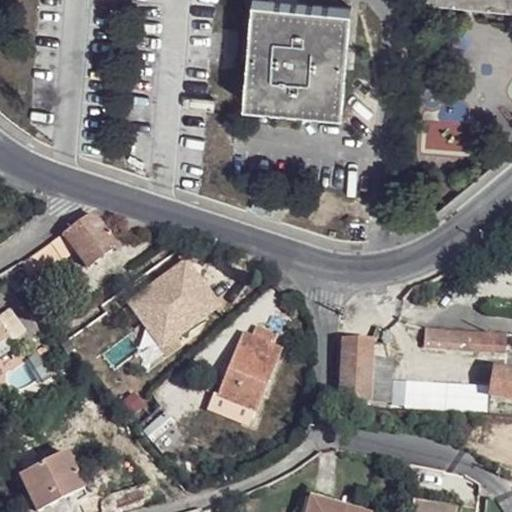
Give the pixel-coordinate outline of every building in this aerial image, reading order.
[(256,0),(254,0),(245,103),(343,111),(352,8),(256,0)] [(511,11),(511,0),(430,0),(430,6),(470,9),(511,11)] [(116,249),(93,216),(65,237),(77,253),(88,269),(116,249)] [(77,253),(65,237),(53,246),(64,262),(77,253)] [(64,262),(53,246),(23,267),(34,282),(64,262)] [(25,332),(8,310),(0,316),(0,326),(9,338),(12,342),(25,332)] [(0,344),(9,338),(0,326),(0,344)] [(214,391),(207,407),(247,425),(255,409),(256,410),(280,349),(273,346),(277,336),(259,328),(254,339),(246,335),(233,364),(222,395),(214,391)] [(503,354),(504,336),(460,333),(425,329),(422,349),(466,353),(503,354)] [(9,338),(0,344),(0,357),(16,347),(12,342),(9,338)] [(340,345),(344,407),(387,404),(389,364),(369,364),(369,343),(340,345)] [(511,375),(494,372),(490,399),(511,402),(511,375)] [(487,385),(406,381),(404,408),(485,412),(487,385)] [(167,412),(144,432),(154,444),(177,424),(167,412)] [(35,511),(46,511),(77,497),(89,489),(71,453),(20,477),(30,499),(35,511)] [(303,511),(308,511),(310,507),(313,497),(336,504),(337,500),(310,491),(303,511)] [(106,501),(109,511),(135,505),(131,493),(106,501)] [(46,511),(84,511),(77,497),(46,511)] [(313,497),(310,507),(326,511),(333,511),(336,504),(313,497)] [(35,511),(30,499),(16,505),(19,511),(35,511)] [(447,511),(448,506),(413,503),(412,511),(447,511)]
